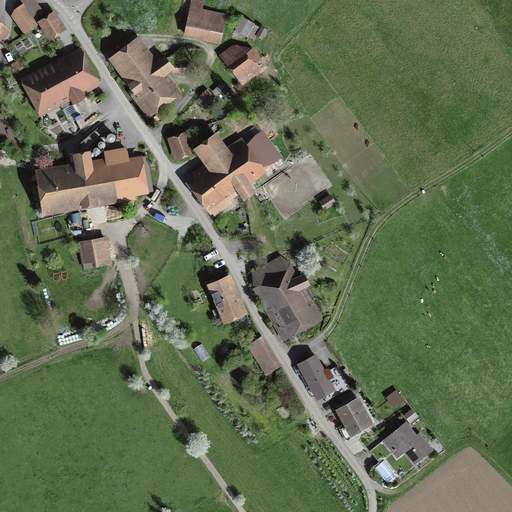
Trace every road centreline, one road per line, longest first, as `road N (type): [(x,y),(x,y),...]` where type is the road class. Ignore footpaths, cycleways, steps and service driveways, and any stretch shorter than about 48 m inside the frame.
road 1 (residential): [(66,11),(305,399),(368,482),(373,511)]
road 2 (track): [(167,166),(160,190),(127,234),(151,366),(246,511)]
road 3 (track): [(282,358),(329,330),(378,224),(511,128)]
road 4 (track): [(149,138),(195,85),(208,45),(155,34),(97,58)]
